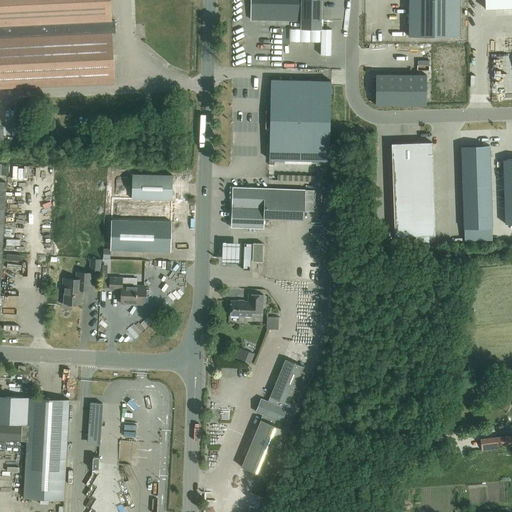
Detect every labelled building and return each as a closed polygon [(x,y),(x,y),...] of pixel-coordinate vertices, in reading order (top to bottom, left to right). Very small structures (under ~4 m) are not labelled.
[(112,33),(115,33),(115,20),(111,20),(110,0),(0,0),(0,88),(114,83),(112,33)] [(301,29),(321,29),(321,0),(251,0),(251,20),(301,21),(301,29)] [(408,0),(409,36),(459,37),(459,0),(408,0)] [(511,7),(511,0),(484,0),(485,8),(511,7)] [(320,55),(331,55),(331,30),(321,29),(320,55)] [(439,47),(439,98),(466,98),(466,47),(439,47)] [(244,51),(237,56),(243,65),(250,60),(244,51)] [(426,75),(376,74),(375,105),(426,105),(426,75)] [(331,81),(271,79),(269,159),(329,161),(331,81)] [(391,143),(395,236),(436,235),(432,142),(391,143)] [(490,145),(461,146),(464,229),(492,228),(490,145)] [(511,159),(503,160),(505,224),(511,223),(511,159)] [(131,199),(172,200),(173,175),(132,174),(131,199)] [(304,220),(304,211),(314,211),(315,190),(305,190),(305,189),(232,187),(231,227),(264,229),(264,219),(304,220)] [(113,208),(113,217),(141,217),(141,208),(113,208)] [(111,250),(171,252),(171,222),(111,220),(111,250)] [(244,243),(243,270),(249,270),(250,261),(263,262),(263,243),(253,243),(244,243)] [(241,246),(223,246),(222,266),(241,267),(241,246)] [(90,271),(100,271),(101,259),(91,259),(90,271)] [(81,290),(91,290),(92,274),(77,273),(76,280),(63,279),(63,288),(65,288),(64,303),(80,304),(81,290)] [(121,303),(144,304),(144,286),(136,286),(137,285),(122,285),(122,278),(110,277),(110,289),(121,290),(121,303)] [(262,313),(263,295),(248,294),(248,301),(231,300),(230,315),(251,316),(252,312),(262,313)] [(305,303),(308,313),(311,312),(314,324),(320,323),(315,300),(305,303)] [(285,359),(268,401),(263,399),(258,412),(262,414),(241,466),(273,479),(292,432),(288,430),(296,409),(294,403),(289,402),(304,366),(285,359)] [(0,395),(0,439),(27,441),(24,498),(64,500),(69,401),(69,399),(0,395)] [(101,427),(102,403),(90,402),(89,426),(101,427)] [(490,448),(497,447),(511,444),(511,433),(495,436),(495,437),(489,437),(479,438),(479,444),(481,443),(482,450),(491,449),(490,448)]
